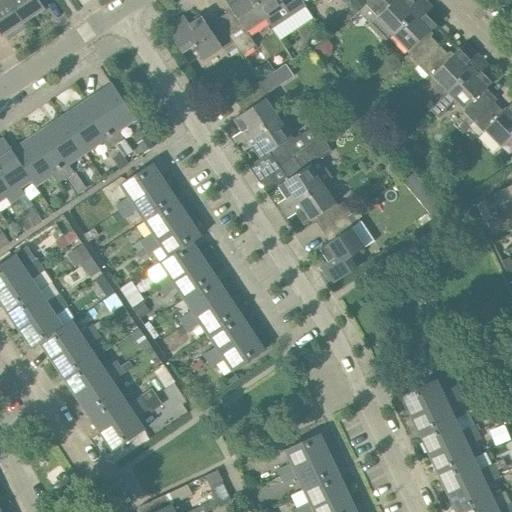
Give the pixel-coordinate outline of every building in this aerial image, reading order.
[(0,34),(2,37),(10,32),(13,36),(26,27),(23,23),(7,0),(1,0),(0,1),(0,34)] [(7,0),(23,23),(45,8),(42,4),(47,0),(7,0)] [(218,19),(219,21),(243,57),(257,47),(246,31),(265,19),(252,0),(225,0),(233,12),(229,15),(227,13),(218,19)] [(303,3),(300,0),(252,0),(265,19),(272,29),(305,6),(303,3)] [(350,0),(358,11),(366,4),(363,0),(350,0)] [(368,25),(384,42),(392,35),(426,2),(424,0),(415,0),(413,1),(412,0),(394,0),(393,2),(391,0),(370,0),(366,4),(358,11),(370,23),(368,25)] [(433,8),(426,2),(392,35),(410,54),(405,59),(414,68),(439,45),(431,37),(429,39),(425,35),(436,25),(426,15),(433,8)] [(243,57),(219,21),(209,27),(201,16),(189,24),(184,16),(166,28),(182,52),(194,44),(204,59),(221,48),(225,55),(236,47),(243,57)] [(332,47),(326,38),(313,48),(323,61),(332,53),(332,47)] [(448,93),(482,59),(476,53),(469,59),(459,49),(454,54),(451,51),(447,53),(439,45),(414,68),(410,73),(418,81),(423,77),(424,79),(430,74),(448,93)] [(448,93),(430,110),(439,119),(446,112),(446,109),(455,100),(466,112),(461,117),(470,126),(495,102),(487,94),(485,96),(481,93),(492,82),(482,72),(488,66),(482,59),(448,93)] [(265,64),(258,69),(264,79),(270,75),(274,72),(270,65),(265,64)] [(286,64),(279,68),(287,80),(294,76),(286,64)] [(258,83),(251,88),(234,99),(241,109),(243,107),(246,111),(233,119),(241,131),(234,136),(239,144),(278,118),(264,96),(266,94),(278,86),(270,75),(264,79),(258,83)] [(86,100),(117,145),(121,152),(128,147),(116,128),(123,123),(126,127),(137,120),(113,83),(111,84),(113,87),(103,94),(101,91),(86,100)] [(74,113),(63,120),(86,153),(102,143),(107,151),(117,145),(86,100),(72,110),(74,113)] [(495,102),(470,126),(479,135),(485,130),(501,146),(511,135),(511,103),(502,113),(493,104),(495,103),(495,102)] [(278,118),(239,144),(244,152),(251,147),(259,158),(272,150),(275,154),(272,156),(279,166),(307,147),(299,135),(293,139),(278,118)] [(37,134),(66,178),(74,173),(68,165),(86,153),(63,120),(53,127),(51,124),(37,134)] [(57,184),(66,178),(37,134),(22,143),(24,146),(14,153),(30,182),(34,188),(52,176),(57,184)] [(307,147),(279,166),(285,175),(287,173),(290,178),(278,186),(286,198),(278,203),(283,211),(332,178),(320,159),(332,151),(322,137),(307,147)] [(26,215),(28,218),(36,213),(20,189),(30,182),(14,153),(4,138),(0,140),(0,175),(16,200),(26,215)] [(149,140),(140,146),(144,152),(154,146),(149,140)] [(128,164),(121,153),(112,159),(119,170),(128,164)] [(164,182),(152,163),(120,185),(128,197),(115,205),(120,212),(164,182)] [(76,193),(84,188),(75,173),(74,173),(66,178),(74,190),(76,193)] [(16,200),(0,175),(0,201),(6,198),(10,204),(16,200)] [(120,212),(124,218),(136,210),(144,222),(176,200),(164,182),(120,212)] [(317,222),(323,232),(351,214),(347,207),(343,202),(337,206),(323,185),(283,211),(288,218),(296,213),(304,225),(316,217),(319,221),(317,222)] [(432,194),(420,202),(433,218),(445,210),(432,194)] [(139,241),(144,248),(188,218),(176,200),(144,222),(152,233),(139,241)] [(87,234),(94,229),(94,228),(100,224),(84,201),(77,206),(74,214),(87,234)] [(358,224),(351,214),(323,232),(325,231),(331,241),(320,249),(328,260),(320,266),(332,284),(356,268),(349,257),(364,247),(351,228),(358,224)] [(28,218),(26,215),(19,221),(26,231),(33,226),(28,218)] [(160,246),(168,257),(192,242),(201,236),(188,218),(144,248),(148,254),(160,246)] [(99,235),(94,229),(87,234),(84,236),(88,242),(99,235)] [(3,233),(0,234),(0,248),(9,242),(3,233)] [(139,241),(132,246),(136,253),(137,252),(144,248),(139,241)] [(168,257),(159,263),(167,275),(155,283),(159,289),(204,260),(192,242),(168,257)] [(0,290),(39,265),(27,247),(0,264),(0,290)] [(100,271),(91,257),(82,264),(90,277),(100,271)] [(511,280),(511,263),(509,258),(502,262),(511,281),(511,280)] [(159,289),(164,296),(176,288),(184,299),(216,278),(204,260),(159,289)] [(7,312),(39,291),(31,280),(43,272),(39,265),(0,290),(0,301),(7,312)] [(183,325),(228,296),(216,278),(184,299),(191,310),(179,319),(183,325)] [(39,291),(7,312),(19,330),(63,301),(59,295),(47,303),(39,291)] [(120,302),(115,294),(107,299),(112,307),(120,302)] [(183,325),(188,332),(200,324),(208,335),(240,314),(228,296),(183,325)] [(63,301),(19,330),(32,349),(40,343),(62,327),(55,316),(68,308),(63,301)] [(133,307),(139,317),(149,310),(142,301),(133,307)] [(208,335),(215,346),(203,354),(208,361),(252,332),(240,314),(208,335)] [(52,360),(53,361),(96,332),(92,326),(80,334),(71,321),(62,327),(40,343),(52,360)] [(64,378),(65,379),(96,358),(88,346),(100,338),(96,332),(53,361),(64,378)] [(252,332),(208,361),(212,367),(224,359),(232,371),(264,350),(252,332)] [(96,358),(65,379),(76,397),(120,368),(116,361),(103,369),(96,358)] [(120,368),(76,397),(88,415),(120,393),(112,382),(124,374),(120,368)] [(401,395),(411,415),(459,392),(456,386),(442,392),(436,379),(401,395)] [(88,415),(100,433),(155,397),(150,389),(127,405),(120,394),(88,415)] [(459,392),(411,415),(420,435),(454,419),(448,406),(462,400),(459,392)] [(155,397),(100,433),(112,451),(144,430),(136,418),(159,403),(155,397)] [(454,419),(420,435),(429,455),(477,432),(474,426),(461,432),(454,419)] [(480,439),(477,432),(429,455),(439,474),(473,458),(467,445),(480,439)] [(278,469),(281,476),(329,453),(319,433),(285,450),(291,463),(278,469)] [(329,453),(281,476),(285,484),(298,477),(303,489),(338,473),(329,453)] [(448,494),(496,471),(492,464),(479,470),(473,458),(439,474),(448,494)] [(496,471),(448,494),(456,511),(459,511),(492,497),(486,484),(499,478),(496,471)] [(296,509),(297,511),(306,511),(347,493),(338,473),(303,489),(310,503),(296,509)] [(231,499),(221,480),(209,486),(216,499),(219,505),(231,499)] [(356,511),(347,493),(306,511),(356,511)] [(508,511),(511,511),(511,505),(511,503),(498,510),(492,497),(459,511),(508,511)] [(190,511),(205,511),(219,506),(219,505),(216,499),(190,511)] [(249,511),(244,502),(233,508),(235,511),(249,511)]
